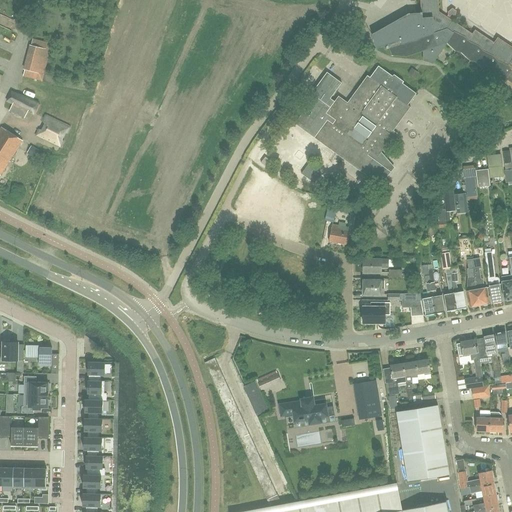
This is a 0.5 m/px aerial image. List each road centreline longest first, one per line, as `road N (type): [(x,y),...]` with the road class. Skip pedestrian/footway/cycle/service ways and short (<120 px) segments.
road 1 (residential): [(144,315),(247,136),(344,0)]
road 2 (residential): [(348,340),(345,261),(225,212),(186,296)]
road 3 (secondary): [(197,511),(189,407),(174,361),(144,315)]
road 4 (residential): [(0,304),(73,340),(69,458)]
road 5 (secondary): [(133,326),(172,402),(181,511)]
road 6 (residential): [(186,296),(264,331),(348,340)]
road 7 (secondary): [(144,315),(103,284),(0,233)]
road 8 (secondary): [(0,251),(92,295),(133,326)]
road 9 (residential): [(495,446),(464,443),(459,434),(440,329)]
